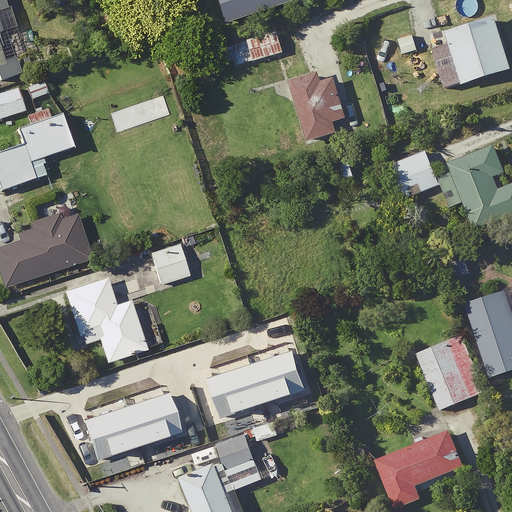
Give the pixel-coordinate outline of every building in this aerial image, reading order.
[(0,0),(0,82),(31,73),(25,53),(30,51),(22,24),(11,28),(2,0),(0,0)] [(210,0),(219,24),(291,0),(210,0)] [(504,70),(488,16),(440,31),(444,46),(428,50),(440,90),(504,70)] [(271,32),(229,46),(217,50),(221,62),(228,60),(231,67),(236,65),(251,60),(255,73),(282,64),(271,32)] [(326,71),(287,83),(303,142),(330,134),(327,123),(340,119),(326,71)] [(44,94),(39,79),(17,87),(22,102),(44,94)] [(0,118),(20,112),(13,89),(0,92),(0,118)] [(56,114),(50,116),(47,109),(21,118),(23,125),(11,130),(16,145),(0,150),(0,190),(42,176),(38,166),(42,165),(40,158),(68,148),(56,114)] [(286,131),(273,135),(279,153),(292,148),(286,131)] [(443,163),(446,172),(435,176),(446,207),(457,203),(467,230),(511,213),(511,182),(491,190),(487,178),(498,174),(488,147),(443,163)] [(434,186),(420,151),(386,165),(400,199),(434,186)] [(349,178),(344,154),(325,158),(330,182),(349,178)] [(15,233),(17,241),(0,246),(0,285),(0,287),(86,260),(72,215),(59,219),(57,213),(27,223),(29,229),(15,233)] [(172,243),(144,253),(157,287),(184,276),(172,243)] [(156,324),(147,295),(125,302),(110,307),(101,280),(61,293),(75,337),(92,331),(102,363),(137,352),(158,345),(151,326),(156,324)] [(511,285),(501,289),(511,317),(511,316),(511,285)] [(480,392),(456,336),(412,355),(436,411),(480,392)] [(310,394),(296,352),(210,381),(224,422),(310,394)] [(186,436),(172,395),(86,423),(100,464),(186,436)] [(274,436),(270,422),(249,428),(253,442),(274,436)] [(457,467),(443,433),(371,461),(391,509),(414,500),(409,487),(457,467)] [(219,464),(222,473),(251,462),(241,436),(184,458),(189,469),(217,458),(219,464)] [(222,473),(219,464),(175,481),(185,508),(175,511),(237,511),(229,490),(222,473)]
